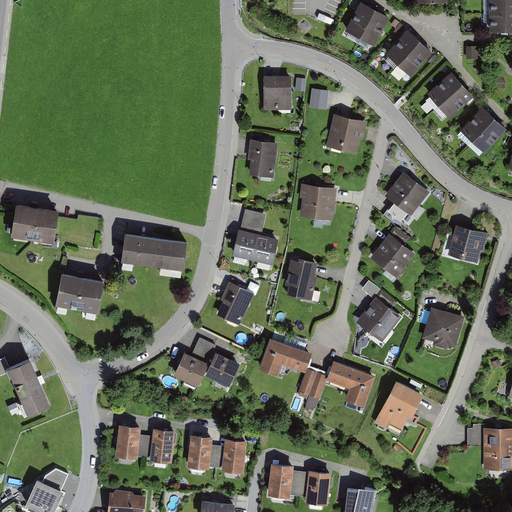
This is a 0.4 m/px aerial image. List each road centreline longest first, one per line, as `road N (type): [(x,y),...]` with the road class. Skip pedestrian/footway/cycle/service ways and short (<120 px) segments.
road 1 (residential): [(79,378),(145,350),(193,302),(215,215),(236,46)]
road 2 (residential): [(428,463),(469,377),(511,239)]
road 3 (residential): [(392,113),(336,333)]
road 4 (residential): [(392,113),(322,61),(236,46)]
road 5 (residential): [(511,211),(448,177),(392,113)]
road 6 (residential): [(78,511),(90,447),(79,378)]
